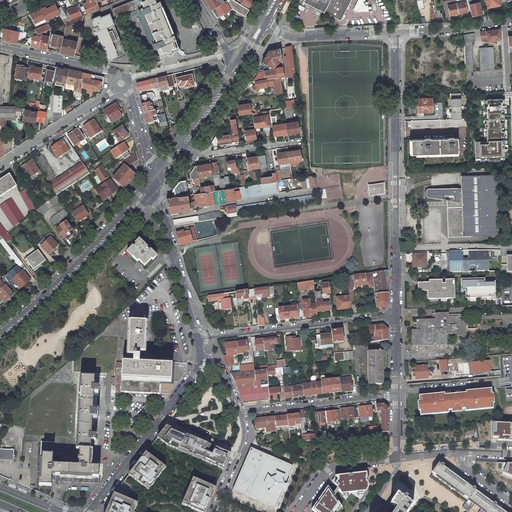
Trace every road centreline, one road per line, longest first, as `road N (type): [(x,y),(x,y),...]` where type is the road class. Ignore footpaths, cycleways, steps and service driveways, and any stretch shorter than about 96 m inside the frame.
road 1 (tertiary): [(0,337),(154,184)]
road 2 (residential): [(394,32),(396,247)]
road 3 (residential): [(196,337),(396,317)]
road 4 (residential): [(88,511),(194,374),(200,355)]
road 5 (residential): [(239,412),(397,395)]
road 6 (residential): [(196,337),(154,184)]
road 7 (residential): [(0,165),(121,83)]
road 8 (residential): [(394,32),(299,37),(262,24)]
road 9 (tertiary): [(121,83),(107,70),(0,47)]
road 10 (residential): [(297,511),(332,466),(397,457)]
road 11 (residential): [(185,143),(203,153),(302,141)]
